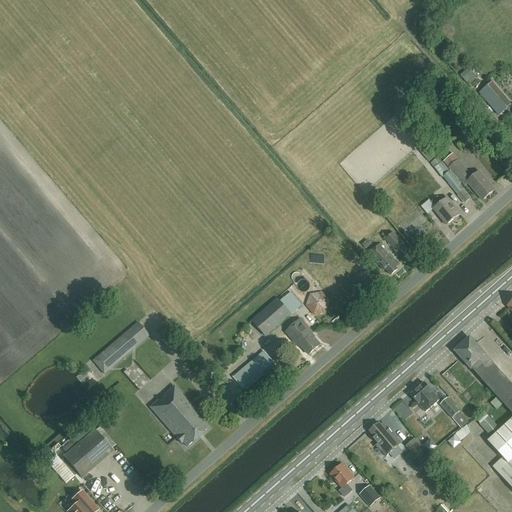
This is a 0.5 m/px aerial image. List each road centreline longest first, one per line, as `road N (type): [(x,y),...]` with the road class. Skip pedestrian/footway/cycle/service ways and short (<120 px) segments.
road 1 (unclassified): [(152,511),(511,197)]
road 2 (primary): [(248,511),(511,281)]
